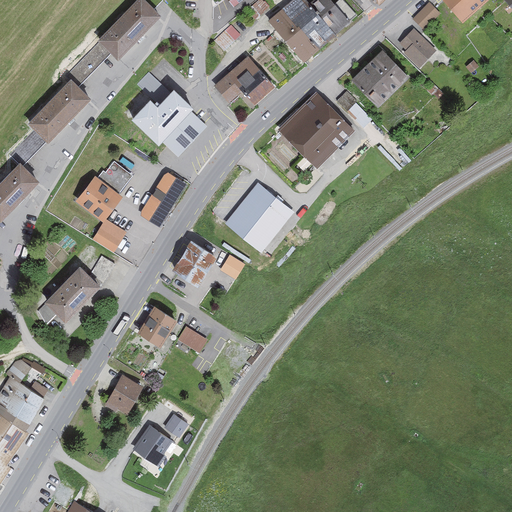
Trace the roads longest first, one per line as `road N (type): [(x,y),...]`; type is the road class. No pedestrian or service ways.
road 1 (residential): [(81,382),(25,337),(11,277),(21,234),(114,89),(163,35),(180,29),(199,44),(205,98),(245,138)]
road 2 (secondary): [(81,382),(245,138)]
road 3 (secondary): [(245,138),(402,0)]
road 4 (secondary): [(0,508),(81,382)]
